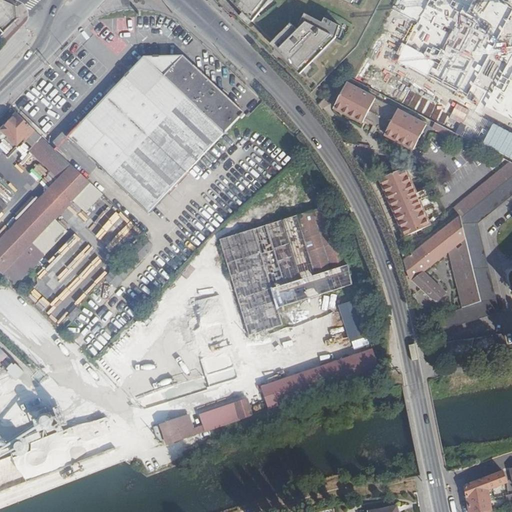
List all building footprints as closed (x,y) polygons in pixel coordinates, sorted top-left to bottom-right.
[(224,0),(249,23),(267,0),(224,0)] [(511,12),(511,8),(496,0),(429,0),(397,61),(467,98),(511,12)] [(290,23),(269,43),(300,74),(335,38),(340,26),(324,17),(322,22),(304,13),(295,29),(290,23)] [(71,136),(150,212),(244,112),(185,55),(146,56),(71,136)] [(511,60),(488,105),(511,117),(511,60)] [(21,76),(0,96),(0,104),(3,108),(21,91),(18,88),(25,81),(21,76)] [(367,120),(375,124),(380,126),(389,132),(388,134),(416,149),(428,126),(349,84),(337,107),(365,122),(367,120)] [(43,137),(18,114),(3,129),(28,153),(31,150),(43,137)] [(380,126),(375,124),(370,135),(373,137),(380,126)] [(439,124),(437,129),(450,136),(453,131),(439,124)] [(43,137),(31,150),(60,178),(73,166),(43,137)] [(458,212),(461,216),(463,215),(511,175),(511,162),(454,207),(458,212)] [(60,178),(0,242),(0,253),(12,265),(19,258),(31,269),(103,194),(73,166),(60,178)] [(405,236),(430,225),(405,169),(380,180),(405,236)] [(473,269),(488,268),(478,223),(511,195),(511,175),(463,215),(461,216),(466,239),(468,246),(473,269)] [(328,208),(220,241),(249,337),(280,327),(275,311),(345,289),(352,287),(344,259),(328,208)] [(406,253),(408,257),(461,216),(458,212),(406,253)] [(405,260),(412,279),(428,297),(437,302),(446,294),(424,272),(455,247),(466,239),(461,216),(408,257),(405,260)] [(466,239),(455,247),(455,250),(468,246),(466,239)] [(109,278),(118,287),(153,251),(152,247),(145,240),(109,278)] [(460,262),(470,305),(481,302),(473,269),(468,246),(455,250),(457,262),(460,262)] [(0,253),(0,269),(16,285),(31,269),(19,258),(12,265),(0,253)] [(470,305),(434,317),(437,331),(498,311),(488,268),(473,269),(481,302),(470,305)] [(352,287),(345,289),(348,299),(355,297),(352,287)] [(340,306),(351,342),(361,339),(366,338),(354,302),(340,306)] [(77,307),(69,316),(73,321),(82,312),(77,307)] [(139,351),(152,338),(140,326),(128,339),(139,351)] [(440,343),(442,356),(466,354),(507,349),(505,334),(440,343)] [(24,383),(33,375),(2,342),(0,344),(0,401),(22,381),(24,383)] [(288,387),(293,401),(380,371),(373,350),(286,380),(288,387)] [(109,373),(124,368),(120,354),(105,359),(109,373)] [(204,415),(210,430),(293,401),(288,387),(204,415)] [(192,415),(162,425),(177,441),(199,433),(192,415)] [(467,495),(470,511),(487,511),(492,511),(493,511),(489,489),(507,482),(503,470),(490,476),(466,486),(467,495)] [(464,481),(466,486),(490,476),(488,472),(464,481)] [(459,497),(467,495),(466,486),(458,488),(459,497)]
